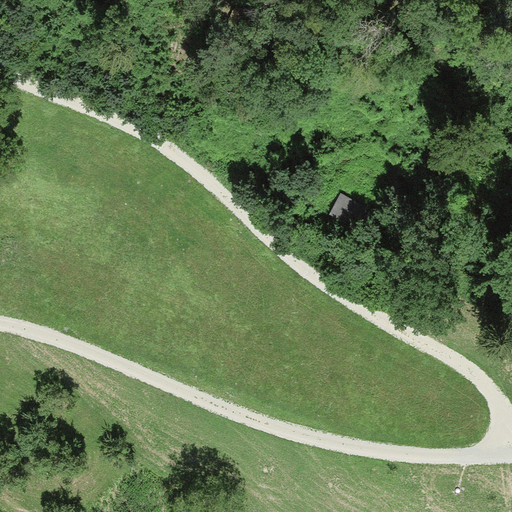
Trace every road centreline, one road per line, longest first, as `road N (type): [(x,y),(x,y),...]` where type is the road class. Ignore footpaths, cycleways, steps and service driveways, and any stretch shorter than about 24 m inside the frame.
road 1 (track): [(0,70),(170,146),(314,275),(494,395),(507,416),(504,455)]
road 2 (track): [(0,327),(370,450),(511,456)]
